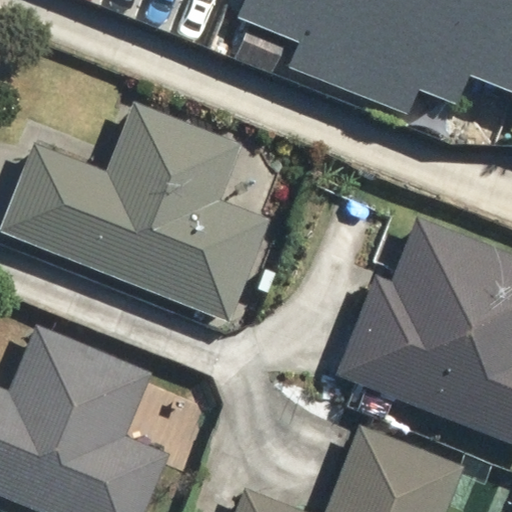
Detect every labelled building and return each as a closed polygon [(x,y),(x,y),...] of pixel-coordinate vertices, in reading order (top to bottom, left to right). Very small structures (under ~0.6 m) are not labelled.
[(511,0),(239,0),(218,57),(453,147),(479,79),(511,91),(511,0)] [(246,140),(139,98),(113,165),(38,136),(1,229),(232,319),(273,214),(224,195),(246,140)] [(511,248),(420,212),(395,277),(377,270),(338,370),(511,437),(511,248)] [(154,370),(42,321),(13,388),(0,382),(0,488),(55,511),(144,511),(171,450),(128,431),(154,370)] [(446,511),(467,461),(362,418),(324,511),(248,481),(235,511),(446,511)]
